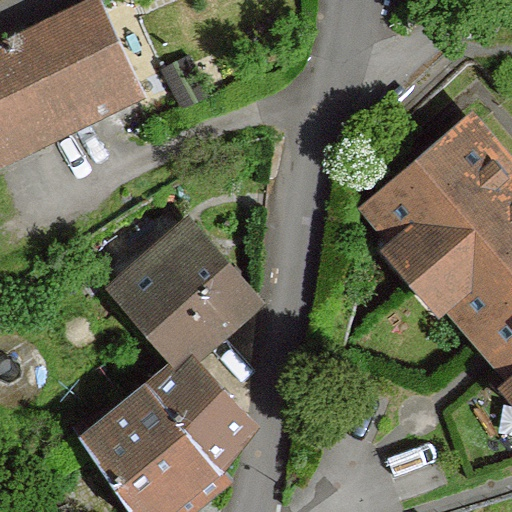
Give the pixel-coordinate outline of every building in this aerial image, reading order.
[(0,155),(134,92),(138,92),(141,100),(147,97),(144,91),(104,3),(101,2),(0,48),(0,155)] [(511,184),(462,128),(372,207),(511,366),(511,184)] [(212,343),(259,304),(195,232),(127,291),(187,362),(191,360),(212,343)] [(187,362),(158,386),(218,460),(249,426),(191,360),(187,362)] [(137,511),(169,511),(187,497),(190,498),(222,471),(226,468),(218,460),(158,386),(103,416),(74,434),(137,511)] [(222,471),(190,498),(187,497),(169,511),(202,511),(235,484),(222,471)]
